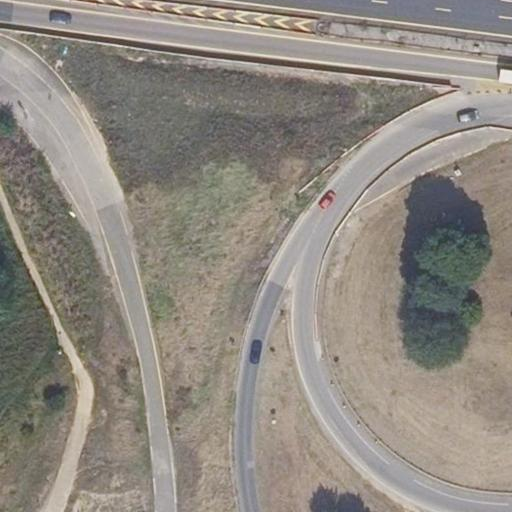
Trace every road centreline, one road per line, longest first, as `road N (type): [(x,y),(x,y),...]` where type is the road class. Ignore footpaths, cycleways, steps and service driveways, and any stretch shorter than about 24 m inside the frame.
road 1 (motorway): [(0,12),(511,83)]
road 2 (track): [(37,354),(236,460)]
